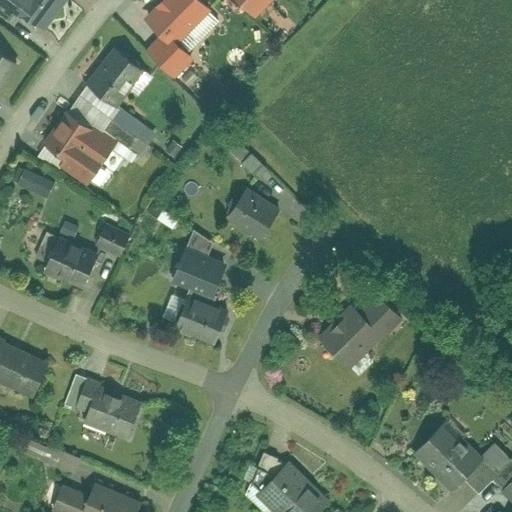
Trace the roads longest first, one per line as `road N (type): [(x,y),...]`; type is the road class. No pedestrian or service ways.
road 1 (residential): [(0,297),(231,389)]
road 2 (residential): [(231,389),(415,511)]
road 3 (residential): [(0,156),(70,43),(113,0)]
road 4 (residential): [(321,236),(231,389)]
road 5 (residential): [(231,389),(180,511)]
